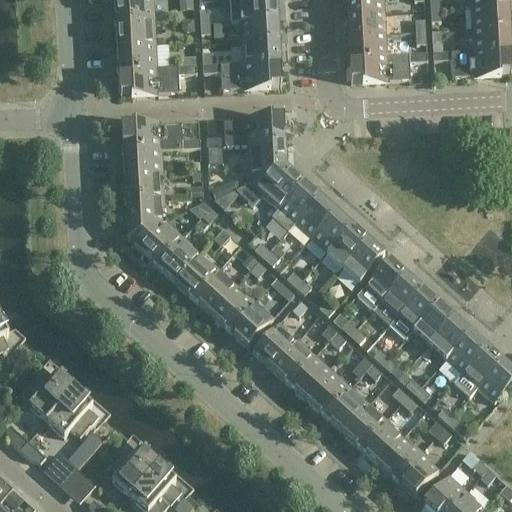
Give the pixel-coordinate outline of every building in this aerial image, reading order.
[(152,0),(114,2),(115,26),(154,24),(152,0)] [(383,0),(345,0),(346,19),(384,17),(383,0)] [(507,0),(469,0),(470,12),(508,10),(507,0)] [(276,1),(239,3),(240,25),(278,23),(276,1)] [(440,2),(430,2),(430,14),(440,14),(440,2)] [(508,10),(470,12),(471,34),(509,32),(508,10)] [(209,14),(199,15),(200,27),(210,26),(209,14)] [(440,14),(430,14),(431,26),(441,26),(440,14)] [(384,17),(346,19),(347,40),(385,38),(384,17)] [(278,23),(240,25),(241,46),(279,44),(278,23)] [(154,24),(115,26),(116,50),(155,48),(154,24)] [(425,36),(425,24),(415,25),(415,37),(425,36)] [(210,26),(200,27),(200,39),(210,38),(210,26)] [(509,32),(471,34),(473,54),(473,55),(510,53),(509,32)] [(441,35),(431,36),(432,48),(442,48),(441,35)] [(425,36),(415,37),(416,49),(426,48),(425,36)] [(385,38),(347,40),(348,62),(386,60),(386,59),(385,38)] [(279,44),(241,46),(242,67),(242,68),(280,66),(279,44)] [(155,48),(116,50),(118,74),(156,72),(156,71),(155,48)] [(473,55),(473,54),(432,56),(433,65),(451,64),(452,81),(511,78),(510,53),(473,55)] [(211,56),(201,57),(202,69),(212,68),(211,56)] [(386,60),(348,62),(350,87),(410,84),(409,67),(427,66),(426,57),(386,59),(386,60)] [(242,67),(212,68),(202,69),(203,78),(220,77),(221,94),(281,90),(280,66),(242,68),(242,67)] [(195,69),(156,71),(156,72),(118,74),(119,99),(179,96),(178,79),(196,78),(195,69)] [(224,142),(206,143),(207,152),(247,150),(247,149),(284,147),(283,122),(223,125),(224,142)] [(181,127),(159,129),(121,131),(122,156),(161,154),(200,152),(199,143),(182,144),(181,127)] [(247,149),(247,150),(249,187),(286,170),(284,147),(247,149)] [(161,154),(122,156),(123,180),(159,178),(162,177),(161,154)] [(286,170),(249,187),(278,213),(303,186),(286,170)] [(159,178),(123,180),(125,204),(163,202),(163,191),(159,191),(159,178)] [(220,180),(212,180),(213,192),(221,192),(220,180)] [(303,186),(278,213),(294,228),(319,200),(303,186)] [(202,190),(190,190),(191,201),(203,200),(202,190)] [(227,199),(219,208),(228,216),(236,207),(227,199)] [(319,200),(294,228),(310,242),(335,214),(319,200)] [(163,202),(125,204),(126,233),(130,241),(127,242),(128,243),(161,227),(160,212),(164,212),(163,202)] [(203,217),(212,225),(217,219),(208,212),(203,217)] [(335,214),(310,242),(326,257),(351,229),(335,214)] [(161,227),(128,243),(128,244),(131,243),(135,251),(157,271),(183,242),(165,226),(161,227)] [(351,229),(326,257),(342,271),(367,243),(351,229)] [(183,242),(157,271),(175,287),(199,261),(188,251),(191,249),(183,242)] [(367,243),(342,271),(359,286),(384,258),(367,243)] [(240,251),(235,246),(227,255),(232,260),(240,251)] [(261,247),(254,254),(262,262),(269,255),(261,247)] [(269,255),(262,262),(272,271),(279,263),(269,255)] [(199,261),(175,287),(194,304),(219,274),(211,267),(208,269),(199,261)] [(389,263),(364,291),(381,306),(406,278),(389,263)] [(219,274),(194,304),(210,319),(234,293),(236,290),(219,274)] [(295,291),(302,284),(293,276),(286,283),(295,291)] [(406,278),(381,306),(397,320),(422,292),(406,278)] [(295,291),(304,299),(311,292),(302,284),(295,291)] [(422,292),(397,320),(413,335),(438,307),(422,292)] [(234,293),(210,319),(229,335),(255,306),(247,299),(244,302),(234,293)] [(328,321),(335,313),(325,305),(319,313),(328,321)] [(255,306),(229,335),(247,351),(273,323),(255,306)] [(306,311),(300,306),(292,315),(298,320),(306,311)] [(438,307),(413,335),(429,349),(454,321),(438,307)] [(454,321),(429,349),(445,363),(470,336),(454,321)] [(347,325),(341,332),(350,340),(356,333),(347,325)] [(278,327),(252,356),(271,373),(294,346),(284,338),(287,335),(278,327)] [(328,345),(330,344),(336,336),(330,331),(322,339),(328,345)] [(356,333),(350,340),(358,348),(365,341),(356,333)] [(346,345),(336,336),(330,344),(339,352),(346,345)] [(470,336),(445,363),(461,378),(486,350),(470,336)] [(294,346),(271,373),(288,389),(314,360),(297,344),(294,347),(294,346)] [(486,350),(461,378),(477,392),(502,364),(486,350)] [(382,369),(388,362),(379,354),(373,361),(382,369)] [(314,360),(288,389),(306,405),(330,379),(332,376),(314,360)] [(382,369),(391,377),(397,370),(388,362),(382,369)] [(511,373),(502,364),(477,392),(494,407),(511,387),(511,373)] [(375,384),(381,377),(372,368),(365,376),(375,384)] [(28,409),(46,425),(74,394),(56,378),(51,384),(42,376),(25,394),(34,402),(28,409)] [(404,376),(398,384),(414,398),(421,391),(404,376)] [(330,379),(306,405),(324,420),(350,391),(343,385),(340,388),(330,379)] [(0,417),(15,403),(0,388),(0,417)] [(350,391),(324,420),(342,436),(368,408),(350,391)] [(421,391),(414,398),(423,406),(429,399),(421,391)] [(400,407),(407,400),(398,392),(391,400),(400,407)] [(92,410),(74,394),(46,425),(63,441),(70,434),(79,442),(95,424),(86,416),(92,410)] [(410,416),(417,409),(407,400),(400,407),(410,416)] [(368,408),(342,436),(360,452),(385,424),(368,408)] [(446,427),(453,420),(444,411),(437,419),(446,427)] [(446,427),(455,435),(462,428),(453,420),(446,427)] [(385,424),(360,452),(377,468),(401,442),(391,434),(394,431),(385,424)] [(4,436),(9,446),(30,464),(40,468),(45,462),(9,430),(4,436)] [(448,438),(443,434),(435,443),(440,447),(448,438)] [(93,456),(101,447),(91,439),(83,448),(93,456)] [(401,442),(377,468),(396,485),(422,456),(414,449),(411,452),(401,442)] [(111,484),(129,500),(157,469),(139,453),(134,459),(125,450),(109,469),(118,477),(111,484)] [(422,456),(396,485),(414,502),(438,475),(427,466),(430,463),(422,456)] [(48,476),(81,505),(94,490),(60,461),(48,476)] [(481,480),(488,473),(478,464),(472,472),(481,480)] [(175,485),(157,469),(129,500),(142,511),(150,511),(153,509),(157,511),(166,511),(179,499),(170,491),(175,485)] [(448,480),(422,509),(426,511),(452,511),(467,496),(448,480)] [(467,496),(452,511),(478,511),(472,506),(475,503),(467,496)]
